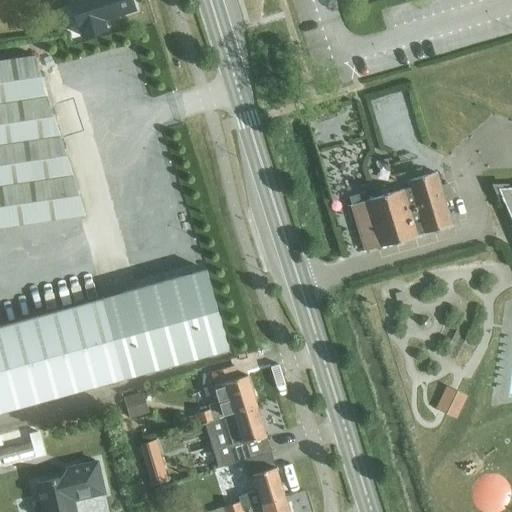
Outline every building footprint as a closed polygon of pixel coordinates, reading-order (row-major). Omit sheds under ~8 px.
[(51,0),(54,7),(72,1),(80,25),(84,36),(105,30),(106,29),(103,17),(131,8),(128,0),(51,0)] [(0,411),(227,349),(205,270),(103,298),(0,326),(0,227),(83,215),(34,56),(0,61),(0,411)] [(365,192),(348,197),(364,251),(380,246),(416,236),(415,235),(423,233),(423,234),(450,226),(443,202),(451,200),(446,184),(439,186),(435,173),(407,181),(409,187),(402,190),(402,189),(367,200),(365,192)] [(511,187),(506,188),(496,188),(500,197),(511,223),(511,187)] [(254,406),(244,376),(235,378),(231,365),(209,372),(217,403),(207,406),(209,411),(194,415),(196,423),(213,418),(217,416),(221,415),(254,406)] [(463,394),(442,385),(432,407),(452,417),(463,394)] [(140,395),(122,401),(128,421),(146,416),(140,395)] [(213,418),(206,420),(220,466),(242,460),(268,452),(264,437),(254,406),(221,415),(217,416),(213,418)] [(12,446),(0,449),(0,457),(1,457),(14,453),(31,449),(30,443),(13,447),(12,446)] [(234,511),(242,510),(247,508),(282,497),(268,452),(242,460),(247,475),(250,474),(255,491),(237,497),(239,501),(204,511),(234,511)] [(159,460),(143,465),(150,488),(166,483),(159,460)] [(74,511),(72,500),(103,493),(96,462),(65,469),(67,477),(35,484),(39,500),(31,501),(33,511),(74,511)] [(474,511),(487,511),(501,495),(475,475),(457,498),(474,511)] [(247,508),(247,511),(287,511),(282,497),(247,508)]
